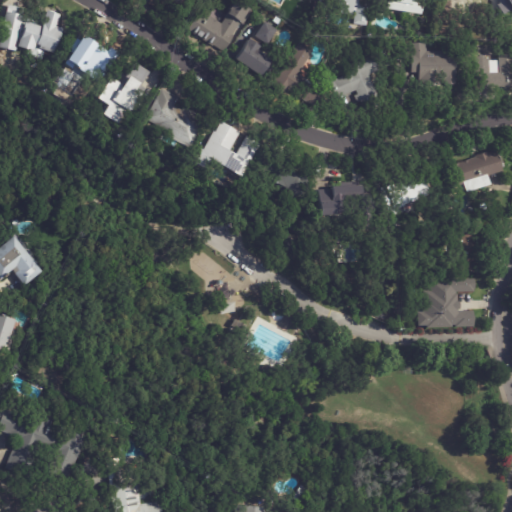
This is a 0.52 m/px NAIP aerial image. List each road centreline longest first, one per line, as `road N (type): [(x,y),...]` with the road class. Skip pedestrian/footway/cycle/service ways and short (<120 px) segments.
road 1 (residential): [(511,115),(400,146),(325,139),(263,113),(83,0)]
road 2 (tertiary): [(511,497),(504,336),(511,243)]
